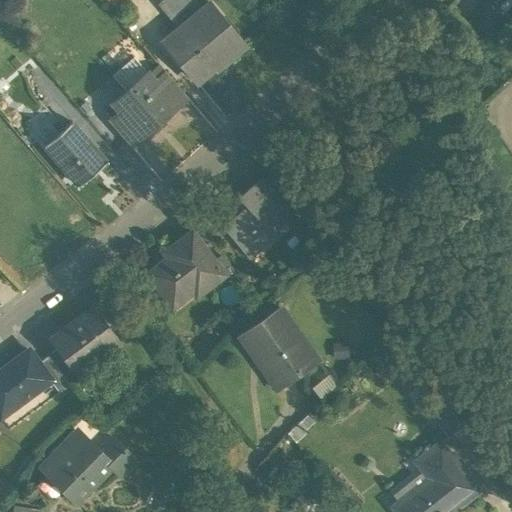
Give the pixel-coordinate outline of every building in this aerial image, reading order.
[(201,9),(193,0),(162,0),(157,5),(177,29),(201,9)] [(177,29),(162,42),(195,81),(226,55),(229,59),(242,48),(227,30),(230,27),(209,3),(201,9),(177,29)] [(146,72),(111,102),(119,111),(136,131),(140,136),(175,105),(171,101),(154,81),(146,72)] [(182,91),(165,72),(154,81),(171,101),(182,91)] [(44,106),(24,123),(43,145),(63,128),(44,106)] [(136,131),(119,111),(108,121),(125,140),(136,131)] [(105,161),(71,121),(63,128),(43,145),(78,185),(105,161)] [(259,179),(239,196),(247,206),(224,225),(249,254),(272,235),(273,236),(293,220),(259,179)] [(191,229),(172,243),(176,249),(145,272),(167,302),(198,278),(205,287),(224,273),(191,229)] [(280,304),(238,334),(253,355),(257,352),(279,382),(315,357),(280,304)] [(92,307),(50,338),(57,347),(76,372),(103,352),(106,346),(115,339),(92,307)] [(76,372),(57,347),(47,355),(66,380),(76,372)] [(28,349),(0,369),(0,414),(48,379),(49,378),(37,362),(28,349)] [(68,384),(47,355),(37,362),(49,378),(48,379),(58,392),(68,384)] [(460,422),(441,398),(429,407),(448,431),(460,422)] [(97,449),(76,429),(40,465),(75,500),(109,465),(111,463),(97,449)] [(133,457),(111,435),(97,449),(111,463),(109,465),(117,473),(133,457)] [(429,474),(397,500),(406,511),(405,511),(441,511),(440,510),(473,485),(437,438),(415,456),(429,474)]
